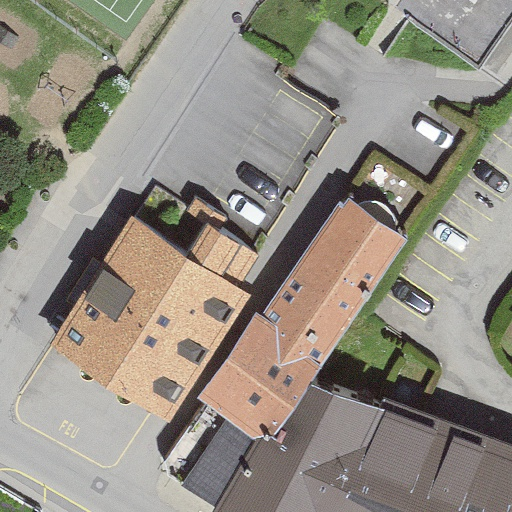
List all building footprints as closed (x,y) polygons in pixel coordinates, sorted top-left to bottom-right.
[(479,72),(511,23),(511,0),(422,0),(410,18),(479,72)] [(258,254),(344,115),(278,74),(285,63),(248,36),(136,219),(190,254),(211,221),(258,254)] [(262,434),(304,372),(408,245),(345,198),(303,264),(238,359),(210,397),(262,434)] [(190,254),(136,219),(57,343),(166,412),(248,293),(239,286),(258,254),(211,221),(190,254)] [(508,511),(511,505),(511,449),(304,372),(262,434),(216,507),(224,511),(508,511)] [(170,476),(216,507),(262,434),(210,397),(168,460),(169,468),(170,476)]
